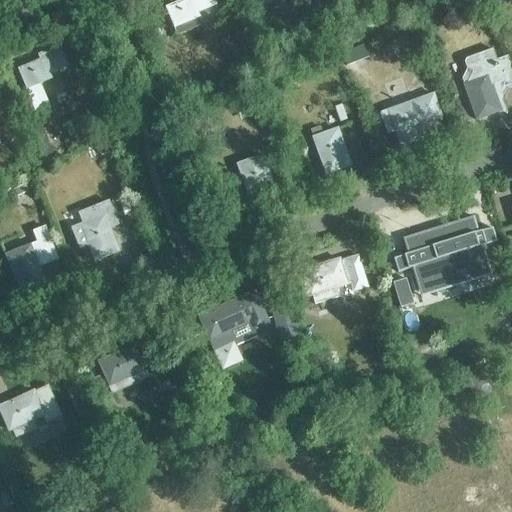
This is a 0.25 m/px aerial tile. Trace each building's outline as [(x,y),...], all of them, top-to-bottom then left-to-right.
[(167,10),(178,37),(219,20),(214,7),(211,0),(186,0),(187,2),(167,10)] [(19,71),(27,90),(50,81),(48,76),(67,69),(63,58),(69,56),(66,46),(38,58),(40,63),(19,71)] [(507,58),(497,62),(492,51),(465,61),(463,65),(466,71),(461,81),(476,122),(505,111),(499,96),(505,84),(501,74),(511,70),(507,58)] [(401,148),(425,140),(420,127),(440,119),(432,96),(381,115),(388,134),(395,132),(401,148)] [(341,130),(309,141),(316,162),(321,160),(323,166),(326,173),(360,162),(357,154),(366,151),(348,100),(332,106),(341,130)] [(258,206),(267,203),(265,197),(275,194),(262,158),(237,166),(250,202),(256,200),(258,206)] [(94,263),(119,253),(108,225),(116,222),(108,204),(79,215),(83,226),(72,230),(80,250),(88,247),(94,263)] [(407,256),(393,261),(398,274),(403,272),(411,270),(418,292),(489,270),(482,248),(496,243),(492,230),(478,234),(473,218),(445,228),(436,230),(438,236),(429,239),(428,233),(408,239),(402,241),(407,256)] [(5,257),(20,293),(44,283),(37,266),(46,262),(43,256),(54,251),(44,229),(33,233),(38,244),(5,257)] [(353,294),(367,289),(358,258),(342,262),(343,264),(340,265),(339,261),(301,272),(309,299),(311,298),(314,306),(337,299),(335,291),(350,287),(353,294)] [(391,276),(399,300),(411,297),(403,272),(398,274),(391,276)] [(253,335),(269,328),(254,294),(198,319),(214,353),(233,345),(228,334),(249,325),(253,335)] [(272,315),(281,345),(300,340),(291,309),(272,315)] [(98,364),(109,387),(143,372),(133,349),(98,364)] [(79,387),(68,391),(73,405),(84,401),(79,387)] [(11,409),(0,413),(9,433),(13,431),(16,439),(35,430),(31,423),(43,417),(46,423),(60,417),(47,389),(34,395),(33,393),(9,404),(11,409)]
